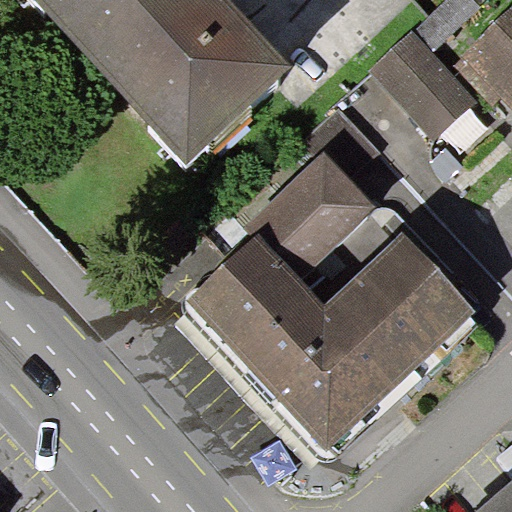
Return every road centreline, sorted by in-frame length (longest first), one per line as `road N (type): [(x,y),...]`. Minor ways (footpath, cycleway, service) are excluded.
road 1 (primary): [(185,511),(0,303)]
road 2 (residential): [(511,381),(366,511)]
